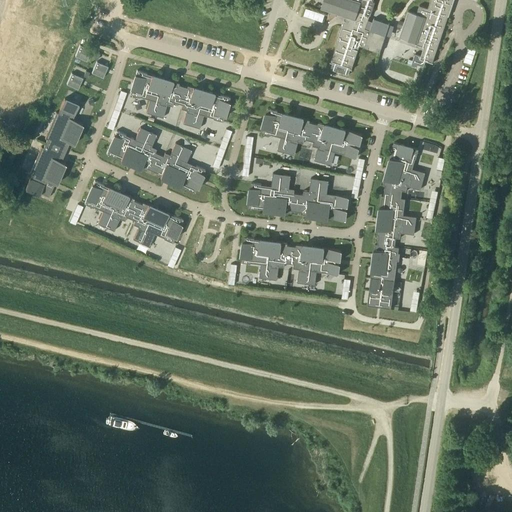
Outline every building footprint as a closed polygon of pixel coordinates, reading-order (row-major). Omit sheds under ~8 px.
[(342,0),(341,0),(332,0),(329,11),(346,16),(345,20),(344,20),(338,39),(339,39),(331,62),(330,62),(333,63),(331,69),(348,75),(350,69),(352,70),(352,69),(360,45),(380,52),(385,35),(365,28),(370,15),(375,2),(373,2),(373,0),(430,0),(428,8),(419,5),(416,13),(408,11),(402,28),(419,34),(416,44),(415,43),(415,44),(424,47),(421,56),(415,54),(411,65),(417,67),(418,64),(424,66),(426,60),(433,63),(433,62),(448,16),(449,16),(454,0),(342,0)] [(34,28),(13,20),(6,40),(26,49),(34,28)] [(469,41),(463,61),(471,63),(477,44),(469,41)] [(23,53),(3,45),(0,53),(0,65),(16,72),(23,53)] [(75,56),(86,61),(91,49),(80,45),(75,56)] [(96,61),(92,72),(103,77),(108,66),(96,61)] [(162,80),(162,78),(152,75),(146,73),(145,77),(135,74),(135,75),(134,81),(136,82),(135,84),(133,83),(131,89),(131,90),(140,93),(139,97),(151,100),(152,97),(160,100),(159,104),(166,106),(167,104),(172,106),(173,102),(182,104),(181,108),(186,110),(186,112),(193,114),(195,110),(203,112),(202,115),(214,118),(215,114),(225,117),(224,116),(226,111),(224,110),(224,107),(227,108),(228,102),(229,103),(229,102),(219,99),(220,95),(215,94),(215,93),(214,93),(204,90),(203,92),(198,91),(198,89),(194,87),(193,87),(188,86),(187,88),(178,85),(179,83),(173,81),(174,81),(173,81),(168,80),(167,82),(162,80)] [(0,74),(0,96),(4,98),(6,99),(12,80),(0,74)] [(67,85),(78,89),(83,78),(72,74),(67,85)] [(32,173),(25,188),(26,188),(39,194),(40,194),(46,180),(56,184),(56,183),(65,163),(65,164),(65,163),(61,161),(64,156),(61,155),(65,147),(67,148),(69,143),(73,144),(74,144),(73,144),(82,124),(82,123),(73,119),(79,105),(78,104),(78,105),(65,99),(65,98),(64,98),(58,113),(56,112),(55,112),(56,113),(47,132),(47,133),(45,138),(47,139),(43,147),(41,146),(39,152),(38,151),(38,152),(39,152),(30,172),(29,172),(32,173)] [(130,124),(135,105),(125,102),(119,121),(130,124)] [(293,117),(294,115),(283,113),(283,112),(282,112),(281,112),(277,111),(276,115),(266,112),(266,113),(262,127),(262,128),(272,130),(271,134),(283,137),(283,135),(291,137),(290,141),(298,143),(298,142),(304,143),(305,139),(313,141),(312,145),(318,147),(317,149),(325,151),(326,146),(334,148),(333,151),(356,157),(356,156),(358,147),(359,147),(356,146),(357,144),(359,144),(360,144),(359,144),(362,134),(362,135),(362,134),(346,130),(346,129),(335,127),(335,129),(329,127),(330,125),(325,124),(325,123),(324,123),(324,124),(319,122),(318,124),(309,122),(310,120),(304,118),(305,118),(304,118),(299,117),(299,119),(293,117)] [(203,152),(215,153),(217,134),(206,133),(203,152)] [(198,179),(201,180),(203,174),(203,175),(204,174),(194,170),(196,166),(177,158),(178,156),(171,153),(170,155),(165,152),(163,156),(155,153),(157,149),(151,146),(152,145),(145,142),(144,143),(125,135),(123,139),(114,134),(114,135),(113,137),(108,149),(108,148),(108,149),(117,153),(115,157),(121,159),(120,160),(121,160),(141,168),(141,169),(142,169),(147,171),(148,169),(156,173),(155,174),(160,177),(161,177),(180,186),(181,186),(186,188),(188,184),(197,189),(198,188),(197,188),(200,182),(197,181),(198,179)] [(395,279),(395,274),(399,275),(399,281),(410,282),(412,270),(396,268),(397,260),(399,261),(400,253),(398,252),(399,247),(395,246),(396,237),(400,238),(401,232),(403,233),(404,225),(402,224),(405,198),(401,198),(402,190),(406,191),(408,186),(409,186),(411,178),(410,178),(415,158),(411,157),(413,152),(414,147),(413,147),(408,146),(407,146),(405,146),(405,145),(399,144),(399,143),(396,153),(392,152),(391,157),(390,157),(390,158),(388,168),(389,169),(388,174),(386,174),(385,179),(384,178),(384,179),(385,179),(383,185),(385,185),(384,196),(382,195),(380,207),(379,218),(381,218),(380,224),(378,224),(377,229),(377,228),(377,229),(376,235),(378,235),(377,244),(375,244),(374,249),(374,250),(374,251),(374,255),(376,255),(375,261),(373,261),(372,271),(371,271),(371,272),(369,288),(370,288),(379,289),(379,290),(380,290),(380,287),(383,288),(383,290),(393,291),(395,282),(395,279)] [(357,157),(353,197),(359,197),(363,158),(357,157)] [(129,196),(119,192),(109,187),(108,187),(103,185),(102,189),(92,184),(92,185),(86,199),(86,198),(86,199),(95,203),(93,207),(112,215),(111,217),(119,220),(120,218),(125,221),(126,217),(135,221),(133,224),(138,227),(137,228),(145,232),(145,230),(164,238),(166,234),(175,239),(175,238),(181,224),(181,225),(182,224),(172,220),(174,216),(169,214),(169,213),(168,213),(168,214),(149,205),(149,204),(148,204),(148,205),(143,202),(142,204),(134,200),(134,199),(129,196)] [(348,196),(343,195),(325,193),(325,196),(317,195),(317,190),(309,189),(309,191),(304,190),(303,194),(294,193),(295,189),(289,188),(289,186),(281,185),(281,190),(273,189),(273,186),(261,184),(260,188),(250,187),(250,188),(251,188),(249,202),(248,202),(248,203),(258,204),(258,208),(263,209),(264,210),(264,209),(275,211),(275,209),(281,209),(280,211),(285,212),(286,212),(292,213),(292,211),(301,212),(300,214),(306,215),(307,215),(312,215),(312,213),(318,214),(317,216),(328,218),(329,218),(345,220),(345,219),(346,210),(347,210),(347,209),(344,209),(344,206),(347,207),(347,206),(348,197),(348,196)] [(83,212),(79,225),(86,227),(90,213),(83,212)] [(270,243),(271,241),(260,239),(259,239),(254,239),(253,243),(243,241),(243,242),(244,242),(242,257),(241,256),(241,257),(251,258),(251,262),(263,264),(263,261),(271,262),(271,267),(279,268),(279,266),(284,267),(285,262),(294,264),(293,268),(299,269),(299,270),(307,271),(307,267),(315,268),(315,271),(338,274),(338,273),(339,264),(340,263),(337,263),(337,260),(340,261),(340,260),(341,251),(341,250),(325,248),(325,247),(324,247),(324,248),(314,246),(314,244),(308,244),(308,246),(303,245),(302,245),(297,244),(296,246),(287,245),(288,243),(282,242),(281,242),(276,242),(276,244),(270,243)]
